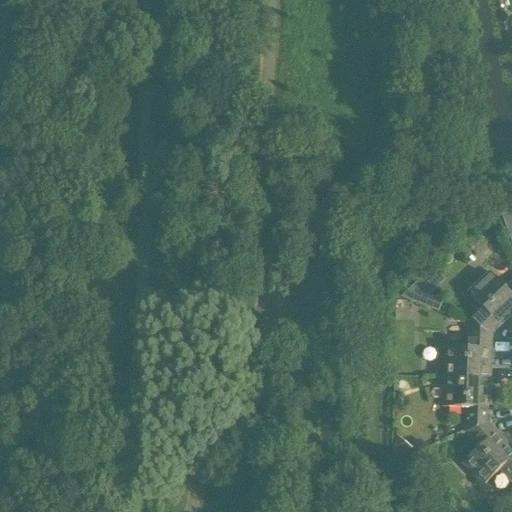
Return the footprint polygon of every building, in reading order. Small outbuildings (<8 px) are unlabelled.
[(490,335),(511,313),(511,281),(503,289),(488,273),(466,294),(482,310),(468,324),(468,325),(490,336),(490,335)] [(414,283),(408,297),(437,309),(443,296),(414,283)] [(489,381),(490,336),(468,325),(467,350),(444,349),(443,380),(489,381)] [(488,425),(489,381),(443,380),(443,409),(465,410),(465,435),(489,426),(488,425)] [(511,450),(489,426),(465,435),(478,449),(462,465),(484,487),(500,471),(511,483),(511,450)]
